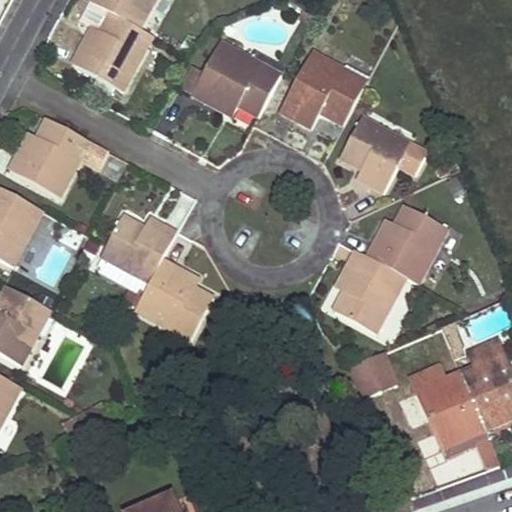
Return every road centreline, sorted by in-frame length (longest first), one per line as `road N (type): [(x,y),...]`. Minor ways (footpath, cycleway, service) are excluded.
road 1 (residential): [(218,185),(2,75)]
road 2 (residential): [(218,185),(211,232),(239,270),(285,276),(322,248),(330,226)]
road 3 (residential): [(330,226),(318,181),(301,166),(256,159),(218,185)]
